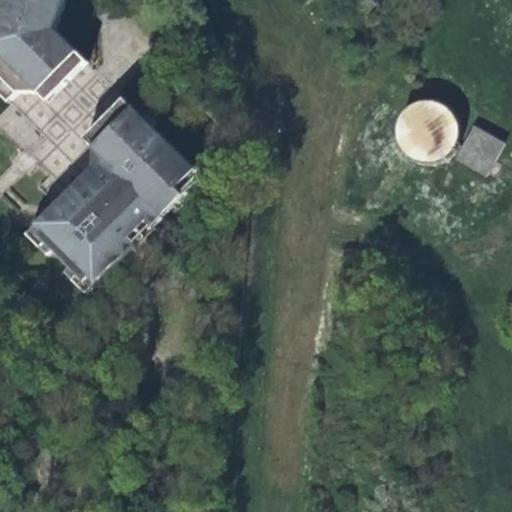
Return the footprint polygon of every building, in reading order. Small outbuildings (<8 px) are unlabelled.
[(3,0),(0,10),(0,95),(7,102),(26,82),(36,92),(43,83),(54,93),(87,61),(54,28),(63,0),(3,0)] [(46,101),(54,93),(43,83),(36,92),(46,101)] [(456,122),(455,116),(452,110),(449,105),(440,97),(435,94),(425,92),(416,92),(411,94),(402,99),(399,101),(395,107),(393,113),(392,117),(392,127),(392,131),(395,137),(397,141),(401,147),(405,149),(411,153),(420,156),(429,157),(435,155),(440,154),(447,149),(450,146),(454,139),(456,133),(456,122)] [(54,204),(25,235),(45,255),(51,249),(68,267),(63,272),(84,293),(135,243),(129,236),(145,220),(151,227),(202,176),(123,98),(91,130),(99,138),(91,146),(102,157),(65,194),(63,196),(69,202),(63,208),(56,203),(54,204)] [(485,172),(503,139),(471,120),(453,152),(485,172)] [(83,138),(91,146),(99,138),(91,130),(83,138)] [(36,186),(54,204),(56,203),(63,196),(65,194),(47,176),(36,186)] [(63,196),(56,203),(63,208),(69,202),(63,196)] [(135,243),(151,227),(145,220),(129,236),(135,243)] [(51,249),(45,255),(63,272),(68,267),(51,249)]
